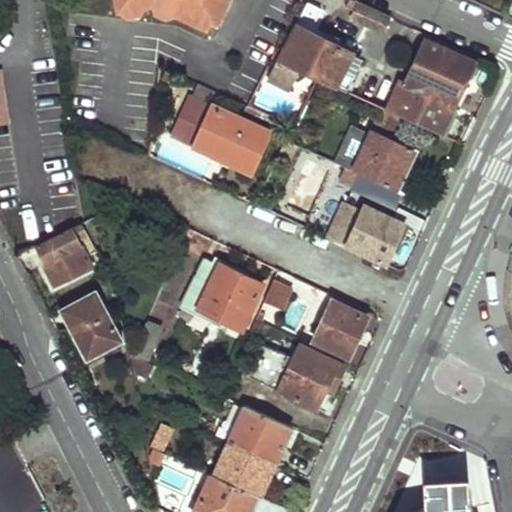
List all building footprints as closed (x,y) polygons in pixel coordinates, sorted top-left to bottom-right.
[(116,0),(118,11),(153,6),(208,29),(221,0),(116,0)] [(359,2),(353,14),(385,29),(391,17),(359,2)] [(310,3),(267,81),(290,92),(303,69),(321,77),(338,86),(355,52),(311,30),(321,9),(310,3)] [(401,83),(387,108),(447,136),(458,113),(455,108),(468,81),(473,80),(479,69),(475,63),(426,41),(404,84),(401,83)] [(0,72),(0,126),(9,125),(1,72),(0,72)] [(196,140),(213,105),(193,95),(173,137),(193,146),(196,140)] [(213,105),(196,140),(225,154),(221,159),(253,174),(272,133),(213,105)] [(353,170),(373,128),(354,120),(335,162),(353,170)] [(373,128),(353,170),(361,174),(395,189),(406,167),(410,169),(419,149),(373,128)] [(297,146),(287,141),(280,156),(291,161),(297,146)] [(361,174),(354,187),(399,207),(405,194),(395,189),(361,174)] [(329,237),(387,264),(406,225),(367,206),(365,210),(345,201),(329,237)] [(76,246),(69,230),(38,246),(46,263),(43,264),(54,286),(90,267),(80,245),(76,246)] [(204,262),(184,305),(243,332),(264,287),(221,266),(220,270),(204,262)] [(261,304),(285,309),(291,284),(267,279),(261,304)] [(91,298),(56,316),(83,366),(117,348),(91,298)] [(335,301),(316,341),(351,357),(370,318),(335,301)] [(149,327),(135,356),(152,364),(165,334),(149,327)] [(263,346),(249,376),(326,411),(346,367),(301,347),(294,361),(263,346)] [(246,407),(230,442),(277,464),(293,428),(246,407)] [(162,423),(151,445),(164,451),(174,429),(162,423)] [(230,442),(215,474),(259,494),(262,495),(277,464),(230,442)] [(415,462),(391,511),(481,511),(474,456),(451,448),(415,462)] [(213,473),(195,511),(250,511),(259,494),(215,474),(213,473)]
